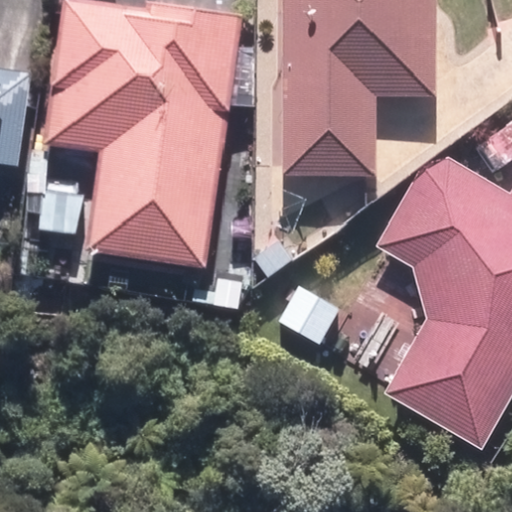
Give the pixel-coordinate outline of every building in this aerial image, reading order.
[(232,11),(91,0),(67,0),(57,141),(100,144),(92,246),(214,255),(232,11)] [(436,0),(287,0),(290,166),(380,165),(378,85),(438,84),(436,0)] [(25,70),(0,68),(0,157),(16,159),(25,70)] [(511,118),(475,148),(496,174),(511,160),(511,118)] [(481,440),(511,388),(511,180),(504,194),(434,152),(381,240),(414,260),(426,292),(424,329),(388,385),(481,440)] [(50,269),(84,270),(87,194),(45,192),(43,233),(52,234),(50,269)] [(347,303),(304,280),(284,318),(326,341),(347,303)]
